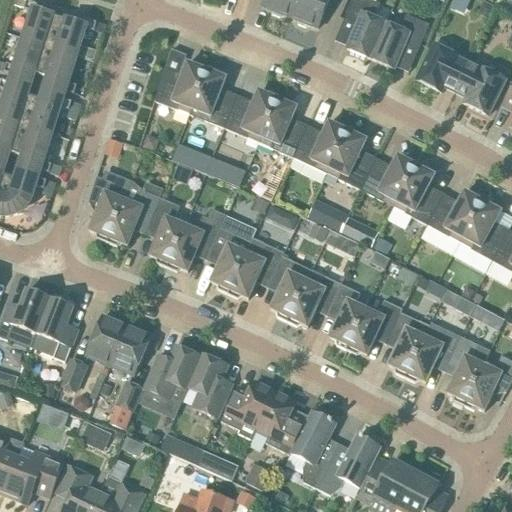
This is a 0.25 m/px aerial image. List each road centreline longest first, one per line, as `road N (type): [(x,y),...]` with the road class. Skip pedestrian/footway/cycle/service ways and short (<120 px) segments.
road 1 (residential): [(488,464),(218,326),(51,265)]
road 2 (residential): [(511,172),(255,46),(133,1)]
road 3 (residential): [(51,265),(133,1)]
